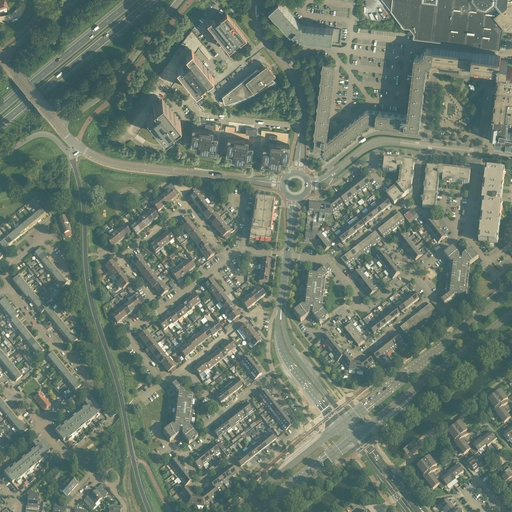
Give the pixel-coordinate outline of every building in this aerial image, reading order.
[(288,29),(292,32),(293,31),(295,33),(296,32),(298,33),(299,33),(298,34),(301,35),(301,37),(306,38),(306,36),(312,37),(312,38),(321,39),(321,38),(328,39),(328,40),(332,41),(333,40),(334,29),(334,28),(326,27),(325,29),(302,26),(299,25),(283,8),(285,6),(279,0),(270,9),(273,13),(274,12),(279,16),(277,17),(284,24),(285,23),(289,28),(288,29)] [(511,0),(383,0),(380,33),(414,37),(427,39),(447,41),(474,45),(474,43),(476,43),(476,45),(481,45),(481,46),(489,46),(498,47),(499,34),(500,30),(500,28),(511,29),(511,0)] [(233,43),(237,40),(240,43),(246,38),(226,13),(221,18),(219,16),(215,20),(213,17),(206,22),(228,50),(234,45),(233,43)] [(196,35),(192,30),(157,77),(171,87),(178,78),(195,91),(202,85),(200,84),(200,83),(205,78),(207,80),(213,75),(196,54),(203,44),(196,35)] [(315,137),(314,148),(317,149),(318,147),(321,148),(323,149),(325,152),(324,152),(324,153),(325,154),(326,155),(335,148),(335,149),(339,146),(342,144),(349,139),(352,136),(353,135),(358,132),(359,131),(362,128),(366,125),(368,123),(370,122),(373,122),(375,122),(375,123),(376,123),(378,123),(380,123),(384,124),(388,124),(392,125),(397,125),(401,126),(401,127),(401,126),(406,126),(407,127),(407,126),(407,125),(408,125),(419,126),(420,116),(420,113),(421,113),(420,113),(421,110),(421,104),(422,101),(422,100),(423,88),(424,88),(425,76),(425,75),(426,63),(427,63),(431,60),(431,59),(432,59),(454,62),(458,62),(471,64),(477,65),(495,67),(496,67),(497,67),(497,68),(498,68),(499,69),(498,70),(498,72),(498,73),(496,91),(496,94),(495,99),(494,99),(493,104),(494,104),(493,112),(492,112),(492,114),(492,115),(491,121),(490,133),(494,134),(496,136),(495,142),(501,143),(501,142),(505,143),(505,144),(511,144),(511,132),(507,132),(508,123),(507,122),(507,117),(507,116),(506,116),(508,97),(509,97),(511,97),(511,70),(511,69),(510,68),(507,67),(508,60),(501,60),(501,56),(500,54),(478,52),(478,53),(473,53),(473,51),(433,46),(433,48),(426,47),(425,47),(424,50),(419,54),(415,53),(407,114),(366,109),(328,139),(328,138),(327,138),(336,63),(335,63),(334,63),(329,62),(327,62),(323,61),(323,62),(323,66),(322,70),(321,78),(321,83),(320,91),(319,95),(318,103),(318,108),(318,109),(317,115),(317,116),(316,120),(315,129),(315,133),(314,137),(315,137)] [(251,94),(254,92),(257,90),(259,90),(262,88),(265,86),(268,84),(270,83),(273,81),(274,80),(271,77),(275,74),(266,64),(259,70),(257,68),(222,96),(224,103),(227,102),(230,106),(241,98),(244,97),(247,95),(251,94)] [(134,138),(149,117),(151,121),(151,122),(151,123),(151,124),(151,125),(151,126),(151,127),(151,128),(152,130),(153,132),(154,133),(155,134),(156,136),(158,137),(159,137),(161,138),(163,138),(165,138),(167,138),(168,138),(170,137),(172,136),(173,135),(174,134),(175,132),(176,131),(177,129),(178,128),(178,126),(178,124),(178,122),(178,121),(180,119),(163,98),(165,95),(167,92),(171,87),(157,77),(138,105),(121,128),(134,138)] [(221,125),(214,124),(192,121),(189,149),(230,154),(230,159),(250,162),(251,156),(261,158),(260,163),(281,165),(281,160),(287,161),(289,144),(290,133),(261,130),(261,134),(256,133),(257,129),(246,128),(245,133),(236,132),(236,127),(226,125),(225,130),(220,129),(221,125)] [(400,185),(387,196),(394,205),(398,202),(397,201),(400,198),(401,199),(409,193),(408,192),(410,189),(411,189),(414,163),(403,162),(402,162),(384,160),(383,172),(388,172),(388,171),(392,171),(392,173),(397,173),(397,168),(402,169),(400,185)] [(438,176),(439,177),(443,177),(442,182),(447,182),(447,181),(451,182),(451,183),(460,184),(460,183),(464,183),(464,184),(469,185),(470,173),(439,169),(438,169),(427,168),(425,188),(426,188),(426,190),(424,190),(423,199),(425,199),(424,203),(423,203),(422,208),(434,209),(438,176)] [(500,198),(500,196),(501,186),(503,186),(505,171),(486,169),(482,202),(484,202),(484,207),(483,207),(481,217),(483,217),(482,226),(480,226),(479,236),(480,237),(480,242),(496,243),(497,239),(498,239),(499,229),(498,228),(499,219),(500,219),(502,209),(500,209),(501,204),(497,203),(498,198),(500,198)] [(361,178),(359,179),(366,188),(371,185),(365,177),(362,180),(361,178)] [(359,182),(357,184),(362,191),(366,188),(359,179),(358,180),(359,182)] [(357,184),(352,188),(358,195),(362,191),(357,184)] [(171,185),(163,191),(166,194),(171,201),(176,198),(175,197),(178,195),(179,194),(171,185)] [(352,188),(348,191),(354,198),(358,195),(352,188)] [(193,202),(201,197),(197,192),(195,193),(194,191),(189,195),(191,197),(190,198),(193,202)] [(348,191),(344,194),(349,201),(354,198),(348,191)] [(167,205),(171,201),(166,194),(161,198),(167,205)] [(345,205),(349,201),(344,194),(339,198),(345,205)] [(193,202),(197,207),(204,201),(201,197),(193,202)] [(161,198),(157,201),(162,208),(167,205),(161,198)] [(266,199),(264,198),(264,199),(255,198),(252,224),(254,224),(253,229),(252,228),(251,231),(250,231),(249,238),(255,239),(254,240),(265,242),(265,240),(270,241),(271,234),(270,234),(270,231),(269,231),(269,226),(271,226),(272,216),(270,216),(272,206),(273,206),(274,200),(266,199)] [(385,198),(381,202),(386,209),(391,205),(385,198)] [(334,202),(339,209),(344,206),(338,199),(334,202)] [(158,212),(162,208),(157,201),(152,205),(158,212)] [(200,211),(208,206),(204,201),(197,207),(200,211)] [(333,214),(339,209),(334,202),(330,205),(333,214)] [(381,202),(376,205),(382,212),(386,209),(381,202)] [(330,205),(326,204),(325,213),(333,214),(330,205)] [(376,205),(372,208),(378,215),(382,212),(376,205)] [(200,211),(204,216),(211,210),(208,206),(200,211)] [(373,219),(378,215),(372,208),(368,212),(373,219)] [(36,212),(42,219),(46,216),(40,209),(36,212)] [(151,209),(147,212),(148,214),(154,221),(158,218),(153,211),(151,209)] [(215,215),(211,210),(204,216),(208,221),(209,220),(208,220),(215,215)] [(408,211),(407,212),(414,221),(418,217),(413,210),(410,213),(408,211)] [(32,216),(37,223),(42,219),(36,212),(32,216)] [(368,212),(364,215),(371,224),(372,223),(371,221),(373,219),(368,212)] [(409,224),(414,221),(407,212),(405,213),(407,215),(404,217),(409,224)] [(149,225),(154,221),(148,214),(144,218),(149,225)] [(209,220),(212,224),(219,219),(216,214),(215,215),(208,220),(209,220)] [(399,214),(395,218),(401,225),(405,221),(399,214)] [(369,225),(371,224),(364,215),(359,219),(365,226),(368,223),(369,225)] [(27,219),(33,226),(37,223),(32,216),(27,219)] [(64,234),(69,232),(66,224),(68,224),(65,216),(57,219),(63,234),(64,234)] [(145,228),(149,225),(144,218),(139,221),(145,228)] [(179,224),(183,229),(190,223),(187,218),(179,224)] [(390,218),(389,219),(396,228),(401,225),(395,218),(392,220),(390,218)] [(23,223),(29,229),(33,226),(27,219),(23,223)] [(219,219),(212,224),(215,229),(223,223),(219,219)] [(358,219),(354,223),(361,232),(362,231),(361,229),(364,227),(358,219)] [(392,231),(396,228),(389,219),(388,220),(389,222),(386,224),(392,231)] [(424,226),(428,231),(435,225),(432,222),(435,221),(433,219),(424,226)] [(140,232),(145,228),(139,221),(135,225),(140,232)] [(19,226),(25,233),(29,229),(23,223),(19,226)] [(190,223),(183,229),(187,233),(194,227),(190,223)] [(215,229),(219,233),(226,228),(223,223),(215,229)] [(359,233),(361,232),(354,223),(349,226),(355,233),(358,231),(359,233)] [(388,235),(392,231),(386,224),(382,228),(388,235)] [(136,236),(140,232),(135,225),(130,228),(136,236)] [(428,231),(431,235),(440,228),(439,226),(437,228),(435,225),(428,231)] [(25,233),(19,226),(15,229),(21,236),(25,233)] [(124,226),(120,230),(125,237),(130,234),(124,226)] [(351,237),(355,233),(349,226),(345,230),(351,237)] [(187,233),(190,238),(197,232),(194,227),(187,233)] [(230,232),(226,228),(219,233),(223,238),(223,237),(225,240),(230,236),(228,234),(230,232)] [(383,238),(388,235),(382,228),(378,231),(383,238)] [(431,235),(434,239),(441,234),(439,231),(441,229),(440,228),(431,235)] [(21,236),(15,229),(11,233),(16,240),(21,236)] [(112,230),(108,233),(111,237),(116,244),(121,241),(115,233),(112,230)] [(120,230),(115,233),(121,241),(125,237),(120,230)] [(346,240),(351,237),(345,230),(341,233),(346,240)] [(311,240),(315,241),(320,232),(312,231),(311,240)] [(197,232),(190,238),(194,242),(201,236),(197,232)] [(320,232),(315,241),(318,244),(325,239),(320,232)] [(16,240),(11,233),(7,236),(12,243),(16,240)] [(168,233),(163,236),(169,244),(174,240),(168,233)] [(342,244),(346,240),(341,233),(336,236),(342,244)] [(375,233),(371,236),(377,243),(381,240),(375,233)] [(400,241),(402,244),(409,238),(406,234),(396,241),(398,243),(400,241)] [(444,236),(441,234),(434,239),(438,244),(447,236),(446,235),(444,236)] [(12,243),(7,236),(2,240),(8,247),(12,243)] [(164,247),(169,244),(163,236),(159,240),(164,247)] [(194,242),(197,247),(204,241),(201,236),(194,242)] [(372,247),(377,243),(371,236),(367,240),(372,247)] [(112,248),(116,244),(111,237),(106,241),(107,242),(105,244),(109,249),(111,247),(112,248)] [(402,244),(405,248),(412,243),(409,238),(402,244)] [(328,243),(325,239),(318,244),(321,248),(328,243)] [(8,247),(2,240),(0,241),(0,245),(4,250),(8,247)] [(160,251),(164,247),(159,240),(154,243),(160,251)] [(362,240),(361,241),(368,250),(372,247),(367,240),(364,242),(362,240)] [(204,241),(197,247),(201,251),(207,246),(208,246),(204,241)] [(364,253),(368,250),(361,241),(360,242),(361,244),(358,246),(364,253)] [(155,254),(160,251),(154,243),(150,247),(155,254)] [(328,243),(321,248),(325,253),(332,247),(328,243)] [(405,248),(409,252),(416,247),(412,243),(405,248)] [(200,252),(203,256),(211,251),(207,246),(201,251),(200,252)] [(354,247),(352,248),(360,257),(364,253),(358,246),(355,249),(354,247)] [(409,257),(410,258),(419,251),(416,247),(409,252),(411,255),(409,257)] [(444,254),(448,260),(450,263),(450,271),(449,273),(447,293),(442,298),(440,299),(444,305),(454,298),(455,296),(466,298),(470,265),(479,259),(472,250),(463,257),(462,264),(458,264),(459,256),(452,247),(444,254)] [(355,260),(360,257),(352,248),(351,249),(353,251),(350,253),(355,260)] [(33,255),(37,259),(44,254),(40,249),(33,255)] [(379,262),(386,257),(384,254),(386,252),(385,250),(376,258),(379,262)] [(211,251),(203,256),(207,261),(214,255),(211,251)] [(419,251),(410,258),(411,260),(413,258),(415,261),(423,256),(419,251)] [(350,253),(345,256),(351,264),(355,260),(350,253)] [(47,258),(44,254),(37,259),(40,264),(47,258)] [(131,262),(135,266),(142,261),(139,256),(131,262)] [(347,267),(351,264),(345,256),(341,260),(347,267)] [(389,261),(386,257),(379,262),(382,266),(389,261)] [(44,268),(51,262),(47,258),(40,264),(44,268)] [(105,267),(108,272),(116,266),(112,261),(111,262),(109,259),(104,263),(106,266),(105,267)] [(189,260),(185,264),(190,271),(195,267),(189,260)] [(142,261),(135,266),(139,271),(146,265),(142,261)] [(389,261),(382,266),(386,271),(393,265),(389,261)] [(54,266),(51,262),(44,268),(47,272),(54,266)] [(185,264),(180,267),(186,274),(190,271),(185,264)] [(139,271),(142,275),(149,270),(146,265),(139,271)] [(395,268),(393,265),(386,271),(389,275),(398,268),(397,266),(395,268)] [(51,276),(57,270),(54,266),(47,272),(51,276)] [(116,266),(108,272),(112,276),(119,270),(116,266)] [(180,267),(176,271),(181,278),(186,274),(180,267)] [(322,309),(322,307),(325,279),(333,273),(328,267),(318,274),(318,276),(306,274),(303,307),(294,313),(301,322),(309,316),(310,308),(314,309),(313,316),(320,325),(329,318),(322,309)] [(398,268),(389,275),(392,279),(400,274),(397,271),(399,269),(398,268)] [(61,275),(57,270),(51,276),(54,280),(61,275)] [(123,275),(119,270),(112,276),(115,281),(123,275)] [(149,270),(142,275),(146,280),(153,274),(149,270)] [(360,270),(353,275),(357,280),(364,274),(360,270)] [(177,281),(181,278),(176,271),(171,274),(177,281)] [(146,280),(149,284),(156,279),(153,274),(146,280)] [(357,280),(360,284),(367,278),(364,274),(357,280)] [(16,285),(23,280),(19,275),(12,281),(16,285)] [(64,279),(61,275),(54,280),(57,284),(64,279)] [(123,275),(115,281),(119,285),(126,279),(123,275)] [(360,284),(363,288),(370,283),(367,278),(360,284)] [(68,283),(64,279),(57,284),(61,289),(68,283)] [(130,284),(126,279),(119,285),(122,290),(130,284)] [(156,279),(149,284),(153,289),(154,288),(160,283),(156,279)] [(23,280),(16,285),(19,290),(26,284),(23,280)] [(208,290),(215,284),(212,280),(205,285),(208,290)] [(161,282),(160,283),(154,288),(157,293),(164,287),(161,282)] [(363,288),(367,292),(374,287),(370,283),(363,288)] [(26,284),(19,290),(23,294),(30,288),(26,284)] [(219,289),(215,284),(208,290),(212,295),(219,289)] [(168,292),(164,287),(157,293),(161,297),(168,292)] [(374,287),(367,292),(370,297),(377,291),(374,287)] [(30,288),(23,294),(26,298),(33,292),(30,288)] [(259,288),(255,292),(260,299),(265,295),(260,289),(259,288)] [(212,295),(215,299),(222,293),(219,289),(212,295)] [(33,292),(26,298),(30,302),(37,296),(33,292)] [(256,303),(260,299),(255,292),(250,295),(256,303)] [(413,292),(409,296),(414,303),(419,299),(413,292)] [(137,293),(132,297),(134,299),(139,306),(144,303),(137,293)] [(219,304),(226,298),(222,293),(215,299),(219,304)] [(189,299),(195,306),(200,302),(194,295),(189,299)] [(246,299),(251,306),(256,303),(250,295),(246,299)] [(37,296),(30,302),(33,306),(40,301),(37,296)] [(410,306),(414,303),(409,296),(405,299),(410,306)] [(219,304),(222,308),(230,302),(226,298),(219,304)] [(134,299),(129,303),(135,310),(139,306),(134,299)] [(191,309),(195,306),(189,299),(185,303),(186,304),(186,303),(191,310),(191,309)] [(247,310),(251,306),(246,299),(241,303),(247,310)] [(406,309),(410,306),(405,299),(400,302),(406,309)] [(40,301),(33,306),(37,310),(44,305),(40,301)] [(232,308),(233,307),(230,302),(222,308),(226,312),(226,313),(232,308)] [(402,313),(406,309),(400,302),(396,306),(402,313)] [(135,310),(129,303),(125,306),(131,313),(135,310)] [(186,303),(186,304),(181,307),(187,314),(192,310),(191,309),(191,310),(186,303)] [(429,306),(426,309),(431,316),(436,312),(429,303),(427,304),(429,306)] [(11,308),(8,304),(1,309),(4,313),(11,308)] [(47,309),(44,305),(37,310),(40,315),(43,313),(43,312),(47,309)] [(120,310),(126,317),(131,313),(125,306),(120,310)] [(43,312),(43,313),(46,317),(53,311),(50,307),(47,309),(43,312)] [(187,314),(181,307),(177,310),(183,318),(187,314)] [(394,307),(390,311),(391,312),(395,318),(400,314),(394,307)] [(4,313),(8,318),(15,312),(11,308),(4,313)] [(228,318),(236,312),(232,308),(226,313),(226,312),(225,313),(228,318)] [(431,316),(426,309),(423,311),(421,309),(420,310),(422,312),(427,319),(431,316)] [(116,313),(122,320),(126,317),(120,310),(116,313)] [(177,310),(172,314),(178,321),(183,318),(177,310)] [(427,319),(422,312),(420,310),(419,311),(420,313),(417,315),(423,322),(427,319)] [(53,311),(46,317),(50,321),(57,315),(56,314),(53,311)] [(395,318),(391,312),(390,311),(385,314),(391,321),(395,318)] [(18,316),(15,312),(8,318),(11,322),(16,318),(18,316)] [(235,324),(239,321),(238,318),(239,317),(236,312),(228,318),(232,322),(233,322),(234,324),(235,324)] [(117,324),(122,320),(116,313),(111,317),(112,318),(110,320),(114,325),(116,323),(117,324)] [(173,325),(178,321),(172,314),(168,317),(168,318),(173,324),(173,325)] [(385,314),(381,318),(387,325),(391,321),(385,314)] [(60,319),(57,315),(50,321),(53,325),(60,319)] [(423,322),(417,315),(414,318),(413,316),(411,317),(419,326),(423,322)] [(167,316),(163,320),(168,327),(173,324),(168,318),(168,317),(167,316)] [(419,326),(411,317),(410,318),(412,320),(409,322),(414,329),(419,326)] [(9,323),(13,328),(20,322),(16,318),(11,322),(9,323)] [(382,328),(387,325),(381,318),(377,321),(382,328)] [(60,319),(53,325),(57,329),(64,323),(60,319)] [(164,331),(168,327),(163,320),(158,324),(164,331)] [(377,321),(373,324),(378,331),(382,328),(377,321)] [(23,326),(20,322),(13,328),(16,332),(23,326)] [(216,322),(211,326),(217,333),(221,330),(216,322)] [(414,329),(409,322),(406,324),(404,322),(403,323),(410,332),(414,329)] [(67,328),(64,323),(57,329),(60,333),(67,328)] [(406,336),(410,332),(403,323),(402,324),(403,326),(400,329),(406,336)] [(243,334),(250,328),(246,324),(239,329),(243,334)] [(348,334),(355,328),(352,324),(345,330),(348,334)] [(374,335),(378,331),(373,324),(368,328),(374,335)] [(16,332),(20,336),(27,330),(23,326),(16,332)] [(212,337),(217,333),(211,326),(207,329),(206,330),(211,336),(212,337)] [(355,328),(348,334),(352,338),(359,333),(361,331),(358,327),(356,329),(355,328)] [(67,328),(60,333),(64,337),(70,332),(67,328)] [(243,334),(240,336),(244,341),(246,339),(254,333),(250,328),(243,334)] [(207,340),(211,336),(206,330),(207,329),(206,329),(201,332),(207,340)] [(30,334),(27,330),(20,336),(23,340),(30,334)] [(139,337),(142,342),(150,336),(146,331),(139,337)] [(74,336),(70,332),(64,337),(67,342),(74,336)] [(201,332),(197,336),(202,343),(207,340),(201,332)] [(254,333),(246,339),(250,343),(257,337),(254,333)] [(359,333),(352,338),(355,342),(362,337),(359,333)] [(23,340),(27,344),(34,339),(30,334),(23,340)] [(399,345),(404,341),(398,334),(395,337),(393,335),(392,336),(399,345)] [(324,345),(331,339),(328,335),(321,340),(324,345)] [(74,336),(67,342),(71,346),(77,340),(74,336)] [(150,336),(142,342),(146,346),(153,341),(150,336)] [(197,336),(192,339),(198,347),(202,343),(197,336)] [(395,348),(399,345),(392,336),(391,337),(392,339),(389,341),(395,348)] [(250,343),(248,345),(251,350),(261,342),(257,337),(250,343)] [(366,341),(362,337),(355,342),(359,347),(366,341)] [(37,343),(34,339),(27,344),(30,348),(37,343)] [(194,350),(198,347),(192,339),(188,343),(188,344),(193,350),(194,350)] [(335,343),(331,339),(324,345),(328,349),(335,343)] [(157,345),(153,341),(146,346),(149,351),(157,345)] [(230,341),(225,344),(231,352),(236,348),(230,341)] [(385,341),(384,342),(391,351),(395,348),(389,341),(387,343),(385,341)] [(386,355),(391,351),(384,342),(382,343),(384,345),(381,348),(386,355)] [(30,348),(33,353),(40,347),(37,343),(30,348)] [(157,345),(149,351),(153,355),(160,350),(163,347),(160,343),(157,345)] [(335,343),(328,349),(331,353),(340,346),(339,345),(337,346),(335,343)] [(188,344),(184,347),(190,355),(194,351),(194,350),(193,350),(188,344)] [(227,355),(231,352),(225,344),(221,348),(221,349),(222,349),(226,355),(227,355)] [(182,345),(177,348),(185,358),(190,355),(184,347),(182,345)] [(341,347),(340,346),(331,353),(334,357),(341,352),(339,349),(341,347)] [(44,351),(40,347),(33,353),(37,357),(44,351)] [(377,348),(375,349),(382,358),(386,355),(381,348),(378,350),(377,348)] [(222,349),(221,349),(217,352),(223,360),(227,356),(227,355),(226,355),(222,349)] [(378,362),(382,358),(375,349),(374,350),(375,352),(372,355),(378,362)] [(164,354),(160,350),(153,355),(156,360),(164,354)] [(218,363),(223,360),(217,352),(213,356),(218,363)] [(341,352),(334,357),(338,362),(340,360),(345,356),(343,355),(341,352)] [(50,363),(57,357),(53,353),(46,358),(50,363)] [(164,354),(156,360),(160,364),(161,364),(167,359),(167,358),(164,354)] [(347,354),(345,356),(340,360),(343,364),(350,359),(347,354)] [(8,360),(5,355),(0,359),(0,363),(2,365),(8,360)] [(213,356),(208,360),(214,367),(218,363),(213,356)] [(57,357),(50,363),(53,367),(60,361),(57,357)] [(241,363),(244,367),(251,362),(248,357),(241,363)] [(365,361),(370,367),(375,364),(369,357),(365,361)] [(161,364),(164,368),(172,362),(168,358),(167,358),(167,359),(161,364)] [(350,359),(343,364),(348,371),(353,362),(350,359)] [(2,365),(5,369),(12,364),(8,360),(2,365)] [(209,370),(214,367),(208,360),(204,363),(203,363),(208,369),(209,370)] [(63,365),(60,361),(53,367),(56,371),(63,365)] [(364,372),(370,367),(365,361),(361,363),(364,372)] [(170,372),(171,374),(176,370),(175,368),(175,367),(172,362),(164,368),(168,373),(170,372)] [(203,362),(198,366),(206,376),(210,372),(209,370),(208,369),(203,363),(204,363),(203,362)] [(251,362),(244,367),(247,372),(255,366),(251,362)] [(357,363),(353,362),(348,371),(356,372),(357,363)] [(5,369),(8,374),(15,368),(12,364),(5,369)] [(63,365),(56,371),(60,375),(67,369),(63,365)] [(198,366),(194,369),(201,379),(206,376),(198,366)] [(247,372),(251,376),(258,370),(255,366),(247,372)] [(8,374),(12,378),(19,372),(15,368),(8,374)] [(70,374),(67,369),(60,375),(63,379),(70,374)] [(258,370),(251,376),(254,380),(262,375),(258,370)] [(19,372),(12,378),(15,382),(22,376),(19,372)] [(74,378),(70,374),(63,379),(67,384),(74,378)] [(74,378),(67,384),(70,388),(77,382),(74,378)] [(236,379),(232,383),(238,390),(242,387),(236,379)] [(81,386),(77,382),(70,388),(74,392),(81,386)] [(233,393),(238,390),(232,383),(228,386),(233,393)] [(169,429),(162,433),(169,442),(178,435),(179,428),(183,428),(182,436),(185,440),(189,444),(197,437),(193,432),(191,429),(191,423),(192,418),(193,407),(194,404),(194,396),(183,395),(183,394),(175,384),(169,389),(175,396),(171,426),(169,429)] [(228,386),(223,389),(229,397),(233,393),(228,386)] [(225,400),(229,397),(223,389),(219,393),(225,400)] [(258,397),(261,401),(269,396),(265,391),(258,397)] [(496,413),(503,408),(510,402),(501,391),(487,401),(496,413)] [(40,393),(34,399),(44,411),(51,406),(40,393)] [(225,400),(219,393),(215,396),(221,404),(225,400)] [(269,396),(261,401),(265,406),(272,400),(269,396)] [(101,411),(92,401),(91,402),(88,398),(84,402),(85,404),(87,406),(60,428),(55,432),(63,442),(68,438),(69,439),(74,435),(78,431),(83,428),(88,424),(92,420),(97,416),(96,415),(101,411)] [(275,404),(272,400),(265,406),(268,410),(275,404)] [(275,404),(268,410),(271,414),(279,408),(275,404)] [(10,410),(6,405),(0,410),(0,411),(3,415),(10,410)] [(242,408),(248,415),(253,412),(256,411),(251,405),(249,407),(247,405),(242,408)] [(242,408),(238,411),(244,419),(248,415),(242,408)] [(282,413),(279,408),(271,414),(275,418),(282,413)] [(496,413),(500,418),(507,412),(507,411),(506,412),(503,408),(496,413)] [(6,419),(13,414),(10,410),(3,415),(6,419)] [(238,411),(234,415),(240,422),(244,419),(238,411)] [(504,423),(510,419),(511,418),(507,414),(508,413),(507,412),(500,418),(504,423)] [(282,413),(275,418),(278,423),(285,417),(282,413)] [(17,418),(13,414),(6,419),(10,424),(17,418)] [(240,422),(234,415),(230,418),(235,425),(240,422)] [(289,421),(285,417),(278,423),(281,427),(289,421)] [(17,418),(10,424),(13,428),(20,422),(17,418)] [(230,418),(225,421),(231,429),(235,425),(230,418)] [(231,429),(225,421),(221,425),(227,432),(231,429)] [(289,421),(281,427),(285,431),(292,426),(289,421)] [(24,426),(20,422),(13,428),(17,432),(24,426)] [(456,445),(462,439),(469,434),(460,422),(447,432),(454,441),(453,442),(456,445)] [(221,425),(217,428),(223,435),(227,432),(221,425)] [(24,426),(17,432),(20,436),(27,431),(24,426)] [(218,439),(223,435),(217,428),(212,432),(218,439)] [(265,436),(271,444),(275,440),(273,438),(276,436),(272,431),(271,432),(269,429),(267,431),(269,433),(265,436)] [(511,439),(511,436),(508,431),(503,434),(509,442),(511,439)] [(491,432),(486,436),(492,443),(496,439),(491,432)] [(266,447),(271,444),(265,436),(260,440),(266,447)] [(487,447),(492,443),(486,436),(482,439),(487,445),(486,445),(487,447)] [(259,438),(254,441),(256,443),(262,450),(266,447),(260,440),(259,438)] [(482,449),(486,445),(487,445),(482,439),(481,438),(477,442),(482,449)] [(456,445),(460,450),(467,444),(466,443),(465,443),(462,439),(456,445)] [(408,446),(412,450),(419,445),(415,440),(408,446)] [(12,484),(17,480),(18,481),(23,477),(27,474),(32,470),(37,466),(41,462),(46,458),(45,457),(49,453),(41,443),(40,444),(37,441),(32,444),(33,446),(35,448),(9,470),(4,474),(12,484)] [(477,442),(472,445),(474,447),(475,449),(477,451),(478,452),(481,455),(484,452),(482,449),(477,442)] [(258,454),(262,450),(256,443),(252,446),(258,454)] [(468,445),(467,444),(460,450),(464,455),(470,451),(470,450),(467,445),(468,445)] [(214,445),(210,449),(216,456),(220,452),(214,445)] [(252,446),(248,450),(254,457),(258,454),(252,446)] [(210,449),(206,452),(211,459),(213,462),(218,459),(215,456),(216,456),(210,449)] [(249,460),(254,457),(248,450),(243,453),(249,460)] [(207,463),(211,459),(206,452),(201,455),(207,463)] [(245,464),(249,460),(243,453),(239,456),(245,464)] [(203,466),(207,463),(201,455),(197,459),(203,466)] [(245,464),(239,456),(235,460),(241,467),(245,464)] [(472,459),(478,466),(482,463),(477,456),(472,459)] [(429,457),(417,467),(424,476),(423,477),(424,479),(431,474),(438,468),(429,457)] [(198,469),(203,466),(197,459),(193,462),(198,469)] [(478,466),(472,459),(468,463),(475,472),(479,468),(478,466)] [(168,465),(171,470),(178,464),(175,460),(168,465)] [(171,470),(175,474),(182,468),(178,464),(171,470)] [(229,468),(226,470),(232,477),(236,473),(229,464),(228,466),(229,468)] [(458,465),(454,469),(459,476),(463,472),(458,465)] [(175,474),(178,478),(187,471),(186,470),(184,471),(182,468),(175,474)] [(449,472),(450,473),(455,479),(459,476),(454,469),(449,472)] [(511,481),(511,480),(511,478),(511,472),(509,469),(501,475),(503,478),(502,479),(505,483),(504,485),(510,492),(511,491),(511,492),(511,481)] [(221,471),(228,480),(232,477),(226,470),(224,472),(222,470),(221,471)] [(178,478),(181,482),(188,477),(186,474),(188,472),(187,471),(178,478)] [(221,474),(218,476),(223,484),(228,480),(221,471),(219,472),(221,474)] [(448,474),(446,476),(454,486),(458,483),(455,479),(450,473),(448,474)] [(424,479),(429,484),(436,479),(435,477),(434,478),(431,474),(424,479)] [(212,478),(219,487),(223,484),(218,476),(215,479),(213,477),(212,478)] [(444,478),(441,480),(443,482),(445,484),(446,486),(449,490),(454,486),(446,476),(444,478)] [(70,477),(59,490),(66,497),(78,484),(70,477)] [(188,477),(181,482),(185,487),(194,480),(193,478),(191,480),(188,477)] [(215,490),(219,487),(212,478),(211,479),(212,481),(209,483),(213,488),(215,490)] [(433,490),(439,485),(438,485),(439,485),(436,480),(437,479),(436,479),(429,484),(433,490)] [(99,501),(103,498),(104,499),(107,497),(106,495),(102,491),(99,487),(96,489),(97,490),(93,494),(99,501)] [(179,494),(183,498),(190,493),(186,488),(179,494)] [(209,491),(214,498),(219,495),(215,490),(213,488),(209,491)] [(30,490),(26,494),(28,496),(28,501),(38,502),(38,497),(39,497),(40,494),(33,493),(30,490)] [(209,491),(205,495),(210,502),(214,498),(209,491)] [(183,498),(188,505),(193,496),(190,493),(183,498)] [(99,501),(93,494),(89,497),(88,496),(85,498),(93,508),(96,506),(95,505),(99,501)] [(201,497),(204,507),(210,502),(205,495),(201,497)] [(188,505),(196,506),(197,497),(193,496),(188,505)] [(196,506),(204,507),(201,497),(197,497),(196,506)] [(440,506),(437,508),(440,511),(441,511),(444,510),(451,505),(452,504),(450,502),(449,503),(447,500),(440,506)] [(38,502),(28,501),(27,507),(26,507),(26,510),(38,511),(38,508),(37,508),(38,502)]
